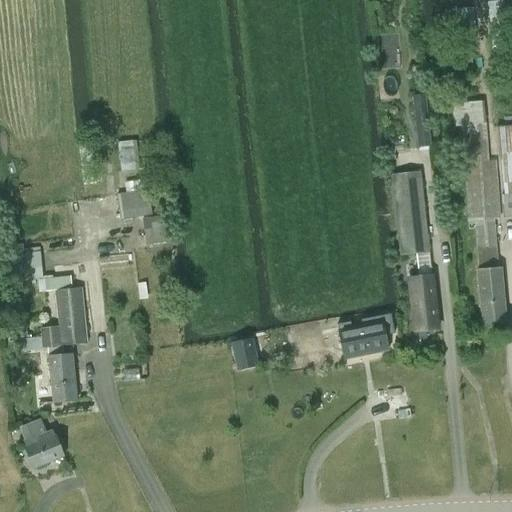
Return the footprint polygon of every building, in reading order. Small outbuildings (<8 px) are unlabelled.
[(508,0),(487,2),(492,49),(511,46),(511,5),(511,0),(508,0)] [(412,96),(418,146),(432,144),(425,94),(412,96)] [(481,324),(505,322),(501,269),(497,270),(493,219),(499,219),(494,162),(489,162),(484,101),(451,104),(453,127),(461,126),(468,221),(474,221),(478,271),(477,271),(481,324)] [(501,195),(504,214),(511,213),(511,126),(499,128),(504,195),(501,195)] [(429,252),(427,234),(420,173),(392,176),(399,237),(398,237),(400,256),(416,254),(419,278),(408,280),(414,331),(438,328),(433,277),(430,277),(428,252),(429,252)] [(120,220),(152,214),(145,178),(124,182),(126,193),(115,194),(120,220)] [(145,245),(168,242),(165,215),(142,219),(145,245)] [(58,289),(60,325),(60,327),(63,345),(88,343),(83,287),(73,288),(72,276),(43,279),(40,247),(23,249),(23,244),(10,245),(13,281),(37,279),(38,292),(53,290),(58,289)] [(384,327),(391,326),(389,316),(374,319),(375,329),(342,335),(346,358),(388,351),(384,327)] [(63,345),(60,327),(60,325),(43,326),(44,346),(49,346),(53,401),(77,399),(73,353),(63,354),(63,345)] [(256,365),(252,341),(230,344),(234,368),(256,365)] [(33,469),(63,457),(53,432),(46,434),(41,420),(20,429),(25,443),(23,443),(25,447),(25,448),(33,469)]
